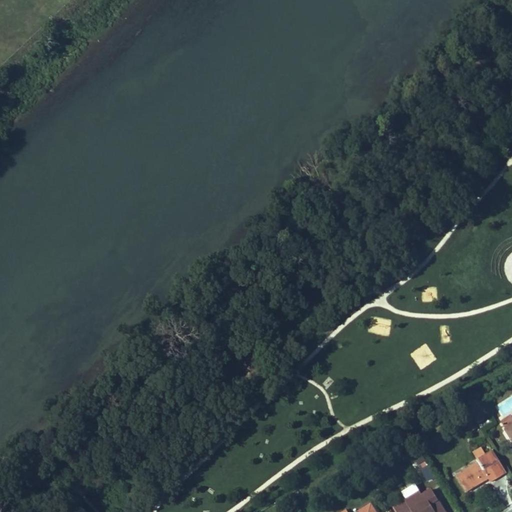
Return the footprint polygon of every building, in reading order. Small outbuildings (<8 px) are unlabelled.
[(501,421),(506,429),(511,425),(511,417),(511,415),(501,421)] [(466,422),(472,431),(477,428),(471,420),(466,422)] [(481,446),(472,451),(476,458),(485,453),(481,446)] [(498,478),(507,472),(493,450),(477,459),(479,463),(482,467),(489,463),(498,478)] [(387,470),(391,475),(404,465),(400,460),(387,470)] [(489,479),(491,482),(498,478),(489,463),(482,467),(479,463),(457,476),(467,492),(489,479)] [(436,511),(431,504),(438,500),(432,490),(423,495),(421,492),(394,509),(396,511),(436,511)] [(431,504),(436,511),(445,511),(438,500),(431,504)]
